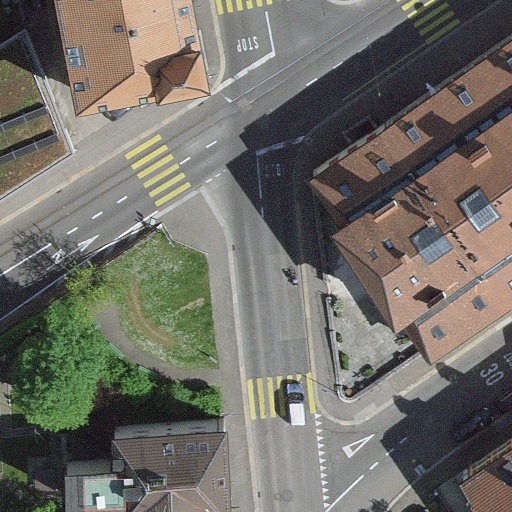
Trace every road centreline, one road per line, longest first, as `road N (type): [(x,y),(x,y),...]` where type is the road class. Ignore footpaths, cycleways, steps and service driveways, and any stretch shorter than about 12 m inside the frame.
road 1 (unclassified): [(291,509),(265,116)]
road 2 (unclassified): [(0,295),(265,116)]
road 3 (residential): [(291,509),(511,358)]
road 4 (residential): [(265,116),(440,0)]
